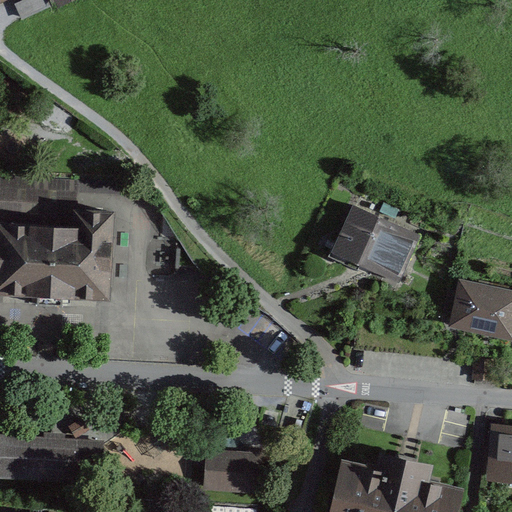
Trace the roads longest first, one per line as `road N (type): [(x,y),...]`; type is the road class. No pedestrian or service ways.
road 1 (track): [(0,49),(113,133),(219,257),(325,353),(333,385)]
road 2 (residential): [(0,369),(335,385)]
road 3 (residential): [(335,385),(511,400)]
road 4 (residential): [(299,511),(335,385)]
